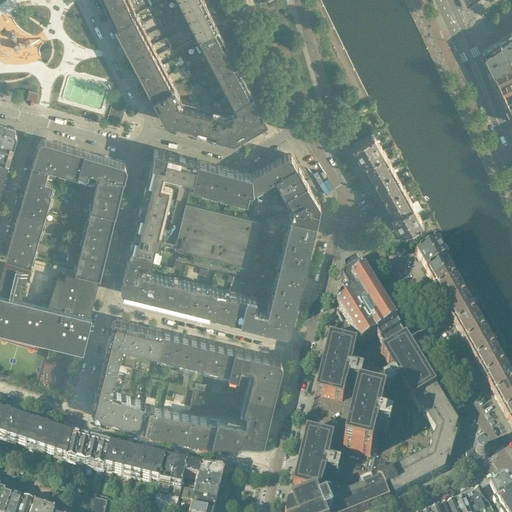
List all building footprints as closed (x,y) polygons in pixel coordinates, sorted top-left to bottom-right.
[(241,71),(239,66),(225,41),(223,36),(217,25),(197,35),(195,36),(185,41),(182,43),(173,48),(171,44),(164,31),(156,14),(150,2),(148,0),(102,0),(112,20),(114,19),(116,23),(114,24),(152,96),(156,103),(164,117),(167,119),(171,121),(206,131),(206,130),(232,137),(266,118),(266,116),(252,91),(250,86),(247,81),(244,76),(241,71)] [(217,25),(204,0),(148,0),(150,2),(156,14),(164,31),(171,44),(173,48),(182,43),(185,41),(195,36),(197,35),(217,25)] [(511,37),(508,33),(502,37),(511,53),(511,37)] [(511,53),(502,37),(493,44),(500,58),(511,53)] [(500,58),(493,44),(485,49),(483,51),(484,53),(489,64),(500,58)] [(511,64),(511,53),(500,58),(489,64),(494,74),(511,64)] [(499,83),(511,76),(511,64),(494,74),(499,83)] [(503,93),(511,88),(511,76),(499,83),(503,93)] [(511,88),(503,93),(508,102),(511,100),(511,88)] [(25,101),(33,103),(34,100),(37,93),(28,90),(26,98),(27,98),(26,100),(25,101)] [(14,129),(0,124),(0,138),(13,143),(16,132),(14,129)] [(357,152),(378,140),(382,138),(378,130),(373,133),(372,132),(352,143),(357,152)] [(56,141),(43,137),(42,137),(40,138),(39,139),(29,175),(44,179),(48,164),(49,164),(56,141)] [(13,143),(0,138),(0,148),(11,151),(13,143)] [(378,140),(357,152),(361,161),(383,149),(378,140)] [(84,150),(56,141),(49,164),(78,173),(84,150)] [(11,151),(0,148),(0,157),(8,160),(11,151)] [(158,243),(160,233),(161,232),(157,231),(168,186),(159,184),(162,170),(182,175),(193,178),(197,159),(157,148),(153,151),(130,246),(153,252),(152,251),(154,242),(158,243)] [(383,149),(361,161),(366,170),(387,158),(383,149)] [(126,162),(84,150),(78,173),(86,175),(88,167),(99,170),(123,176),(126,162)] [(286,153),(251,173),(252,189),(260,185),(276,176),(296,164),(290,154),(286,153)] [(8,160),(0,157),(0,186),(0,187),(8,160)] [(387,158),(366,170),(371,178),(392,166),(387,158)] [(227,194),(233,169),(197,159),(193,178),(191,184),(227,194)] [(306,181),(296,164),(276,176),(286,193),(306,181)] [(392,166),(371,178),(376,187),(397,175),(392,166)] [(251,173),(233,169),(227,194),(246,199),(248,189),(252,189),(251,173)] [(123,176),(99,170),(90,207),(114,213),(123,176)] [(29,175),(21,202),(45,210),(51,191),(49,191),(52,182),(44,179),(29,175)] [(397,175),(376,187),(381,195),(402,183),(397,175)] [(306,181),(286,193),(293,204),(290,214),(315,220),(320,203),(306,181)] [(402,183),(381,195),(385,204),(407,192),(402,183)] [(407,192),(385,204),(390,213),(412,201),(407,192)] [(412,201),(390,213),(395,222),(417,210),(412,201)] [(21,202),(14,228),(38,235),(45,210),(21,202)] [(107,241),(114,213),(90,207),(83,235),(107,241)] [(417,210),(395,222),(401,232),(422,220),(422,219),(417,210)] [(308,250),(313,232),(315,220),(290,214),(283,244),(308,250)] [(14,228),(6,256),(30,263),(38,235),(14,228)] [(98,276),(107,241),(83,235),(75,270),(98,276)] [(304,268),(308,253),(308,250),(283,244),(279,261),(304,268)] [(122,290),(131,292),(137,269),(139,259),(151,262),(153,252),(130,246),(120,287),(122,290)] [(415,258),(420,266),(441,254),(436,246),(415,258)] [(256,271),(212,261),(179,252),(177,258),(255,278),(256,271)] [(441,254),(420,266),(425,275),(446,263),(441,254)] [(179,272),(182,263),(174,261),(172,270),(179,272)] [(300,286),(304,268),(279,261),(274,280),(300,286)] [(403,338),(355,261),(345,267),(333,318),(349,345),(356,341),(360,347),(375,338),(381,347),(389,346),(403,338)] [(4,262),(3,263),(0,274),(0,328),(82,348),(91,313),(89,312),(98,276),(75,270),(74,274),(65,272),(64,277),(56,276),(45,311),(22,305),(22,274),(28,276),(30,270),(4,262)] [(446,263),(425,275),(430,283),(451,272),(446,263)] [(205,278),(207,269),(200,267),(197,276),(205,278)] [(172,278),(137,269),(131,292),(166,301),(172,278)] [(451,272),(430,283),(435,293),(456,281),(451,272)] [(234,285),(236,276),(228,274),(226,283),(234,285)] [(172,277),(172,278),(166,301),(193,308),(199,283),(172,277)] [(297,297),(300,286),(274,280),(272,291),(297,297)] [(456,281),(435,293),(439,301),(461,289),(456,281)] [(228,290),(199,283),(193,308),(222,315),(228,290)] [(461,289),(439,301),(444,310),(465,298),(461,289)] [(245,295),(228,290),(222,315),(239,319),(245,295)] [(292,315),(297,297),(272,291),(267,309),(292,315)] [(289,328),(292,315),(267,309),(266,310),(253,307),(256,296),(246,294),(245,295),(239,319),(286,330),(289,328)] [(465,298),(444,310),(449,318),(470,307),(465,298)] [(470,307),(449,318),(454,327),(475,315),(470,307)] [(475,315),(454,327),(459,336),(480,324),(475,315)] [(139,348),(144,325),(116,317),(116,318),(113,320),(112,320),(104,352),(118,355),(120,345),(122,344),(139,348)] [(480,324),(459,336),(464,345),(485,333),(480,324)] [(157,352),(162,329),(144,325),(139,348),(157,352)] [(166,354),(171,331),(162,329),(157,352),(166,354)] [(192,360),(198,337),(171,331),(166,354),(192,360)] [(485,333),(464,345),(469,354),(490,342),(485,333)] [(227,369),(233,346),(198,337),(192,360),(227,369)] [(355,346),(327,340),(314,396),(341,402),(346,383),(347,383),(347,381),(359,383),(362,371),(352,369),(351,373),(349,373),(351,366),(350,366),(355,346)] [(434,389),(404,340),(380,355),(390,372),(390,373),(391,374),(381,381),(387,391),(396,386),(394,382),(396,382),(399,387),(410,404),(412,403),(434,389)] [(490,342),(469,354),(474,362),(495,351),(490,342)] [(279,357),(233,346),(227,369),(228,369),(227,372),(237,374),(237,373),(240,362),(252,365),(253,367),(244,407),(248,408),(245,421),(235,418),(235,420),(216,415),(216,418),(210,441),(257,450),(260,447),(264,431),(265,430),(281,361),(279,357)] [(495,351),(474,362),(478,371),(500,359),(495,351)] [(129,377),(132,367),(117,364),(119,355),(118,355),(104,352),(96,387),(106,389),(108,389),(110,381),(113,382),(115,374),(129,377)] [(500,359),(478,371),(483,379),(504,368),(500,359)] [(188,375),(190,366),(184,364),(182,374),(188,375)] [(504,368),(483,379),(488,388),(509,376),(504,368)] [(511,381),(509,376),(488,388),(493,397),(511,386),(511,381)] [(169,382),(161,380),(160,387),(161,387),(161,386),(163,387),(163,388),(168,389),(169,382)] [(511,386),(493,397),(498,406),(511,398),(511,386)] [(119,420),(126,394),(125,394),(124,396),(120,394),(120,393),(116,391),(115,393),(110,391),(111,390),(108,389),(106,389),(96,387),(91,407),(91,408),(93,411),(119,420)] [(394,499),(447,471),(449,463),(456,437),(459,429),(434,389),(412,403),(419,415),(421,414),(434,435),(433,439),(431,440),(430,443),(429,445),(429,448),(430,450),(429,454),(383,478),(383,477),(384,472),(379,471),(376,483),(380,484),(388,501),(393,498),(394,499)] [(130,396),(126,394),(119,420),(129,423),(139,426),(145,401),(144,400),(144,402),(139,400),(139,399),(135,397),(134,399),(129,397),(130,396)] [(377,428),(378,423),(378,422),(383,403),(355,396),(342,452),(369,459),(374,437),(379,438),(387,440),(390,428),(386,427),(380,425),(379,428),(377,428)] [(511,398),(498,406),(503,415),(511,409),(511,398)] [(154,403),(145,401),(139,426),(148,428),(153,405),(154,403)] [(183,436),(189,413),(180,411),(153,405),(148,428),(165,433),(183,436)] [(511,409),(503,415),(508,424),(511,421),(511,409)] [(210,441),(216,418),(189,413),(183,436),(192,438),(210,441)] [(14,420),(0,415),(0,440),(2,441),(1,444),(6,445),(7,443),(14,420)] [(43,430),(14,420),(7,443),(11,444),(10,447),(15,449),(16,446),(21,447),(20,450),(25,452),(26,449),(30,451),(29,453),(34,455),(35,452),(43,430)] [(65,466),(71,439),(43,430),(35,452),(39,453),(38,456),(44,458),(45,455),(49,457),(48,460),(53,461),(54,458),(59,460),(58,463),(65,466)] [(363,511),(388,502),(388,501),(380,484),(376,483),(376,485),(371,487),(369,481),(357,486),(360,492),(331,503),(329,497),(319,495),(323,476),(324,476),(324,474),(336,477),(339,465),(336,464),(329,462),(328,466),(326,466),(328,460),(327,460),(332,440),(305,433),(285,511),(363,511)] [(80,442),(71,439),(65,466),(65,465),(74,468),(80,442)] [(90,444),(80,442),(74,468),(84,470),(90,444)] [(99,447),(90,444),(84,470),(93,472),(99,447)] [(478,446),(477,446),(476,447),(475,448),(475,449),(474,450),(473,451),(473,452),(465,457),(469,466),(480,461),(481,461),(483,461),(484,461),(485,461),(486,460),(487,459),(488,458),(489,457),(489,456),(489,454),(489,453),(489,451),(489,450),(488,449),(487,448),(486,447),(485,446),(484,446),(482,445),(481,445),(480,445),(478,446)] [(103,474),(109,449),(99,447),(93,472),(92,474),(102,477),(103,474)] [(136,456),(109,449),(103,474),(130,481),(136,456)] [(164,463),(136,456),(130,481),(158,488),(164,463)] [(175,465),(164,463),(158,488),(156,496),(167,498),(175,465)] [(186,467),(175,465),(167,498),(178,501),(183,479),(186,467)] [(198,481),(200,470),(186,467),(183,479),(197,481),(198,481)] [(220,474),(200,470),(198,481),(220,485),(222,477),(220,474)] [(504,477),(490,485),(497,500),(511,492),(511,485),(508,478),(504,477)] [(218,496),(220,485),(198,481),(197,481),(195,492),(218,496)] [(97,496),(99,492),(98,492),(98,490),(94,489),(94,490),(83,487),(82,492),(97,496)] [(34,505),(31,511),(43,511),(44,511),(50,492),(40,488),(34,505)] [(192,502),(195,492),(183,490),(181,500),(192,502)] [(490,511),(487,505),(480,490),(463,499),(468,511),(490,511)] [(215,507),(218,496),(195,492),(192,502),(192,503),(215,507)] [(511,492),(497,500),(492,502),(495,506),(497,504),(501,509),(511,502),(511,492)] [(82,506),(79,511),(91,511),(95,500),(95,498),(85,495),(82,506)] [(153,511),(175,511),(178,501),(167,498),(156,496),(153,511)] [(0,511),(6,511),(9,503),(3,501),(4,498),(0,497),(0,511)] [(9,503),(6,511),(19,511),(22,505),(18,504),(19,500),(11,498),(9,503)] [(53,511),(57,500),(51,498),(48,506),(50,507),(48,511),(45,511),(44,511),(43,511),(53,511)] [(468,511),(463,499),(455,504),(458,511),(468,511)] [(95,500),(91,511),(104,511),(106,503),(95,500)] [(511,511),(511,502),(501,509),(502,511),(511,511)] [(22,505),(19,511),(31,511),(34,505),(26,503),(25,506),(22,505)] [(79,511),(82,506),(69,503),(66,511),(79,511)] [(213,511),(215,507),(192,503),(189,511),(213,511)]
